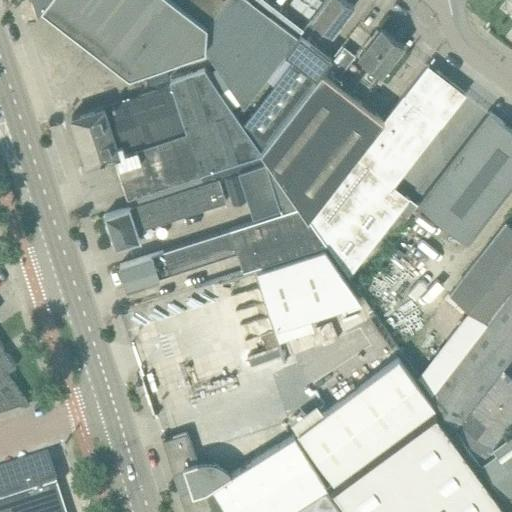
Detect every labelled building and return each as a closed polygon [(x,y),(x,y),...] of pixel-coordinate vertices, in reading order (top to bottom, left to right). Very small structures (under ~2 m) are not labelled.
[(204,47),(244,105),(285,52),(298,34),(254,1),(253,0),(34,0),(37,10),(42,5),(129,72),(204,47)] [(333,33),(354,6),(345,0),(324,0),(312,17),(333,33)] [(369,63),(353,84),(364,93),(381,72),(381,73),(403,44),(400,42),(394,38),(381,27),(379,30),(377,28),(371,35),(373,37),(359,56),(369,63)] [(268,138),(321,69),(331,57),(300,32),(298,34),(285,52),(293,59),(245,121),(268,138)] [(344,45),(326,68),(336,76),(339,73),(340,74),(355,54),(344,45)] [(465,93),(427,63),(385,119),(355,158),(393,187),(465,93)] [(237,171),(267,161),(259,149),(204,68),(170,79),(170,84),(103,107),(103,106),(71,116),(87,164),(113,155),(130,206),(216,177),(224,175),(237,171)] [(267,161),(299,206),(308,219),(355,158),(385,119),(321,69),(268,138),(259,149),(267,161)] [(417,203),(418,204),(468,243),(511,185),(511,128),(489,111),(417,203)] [(355,158),(308,219),(325,244),(349,277),(409,199),(393,187),(355,158)] [(267,161),(237,171),(246,197),(252,217),(279,207),(280,212),(299,206),(267,161)] [(237,171),(224,175),(232,201),(246,197),(237,171)] [(216,177),(130,206),(105,214),(115,247),(138,239),(133,223),(148,218),(150,223),(224,199),(216,177)] [(230,229),(163,250),(167,262),(170,273),(237,251),(244,271),(325,244),(308,219),(299,206),(280,212),(230,229)] [(511,226),(505,221),(449,294),(487,323),(503,302),(488,290),(511,257),(511,255),(506,251),(511,242),(511,226)] [(511,255),(511,257),(488,290),(503,302),(511,290),(511,242),(506,251),(511,255)] [(323,248),(257,270),(276,326),(360,298),(323,248)] [(163,250),(120,264),(127,287),(159,277),(170,273),(167,262),(163,250)] [(487,323),(432,394),(441,406),(479,461),(511,419),(511,375),(503,368),(511,355),(511,290),(503,302),(487,323)] [(0,409),(27,401),(8,372),(16,366),(9,356),(2,347),(0,342),(0,409)] [(400,356),(299,429),(334,478),(435,405),(400,356)] [(510,511),(436,411),(330,488),(347,511),(510,511)] [(280,511),(327,484),(290,434),(222,476),(218,466),(209,461),(198,464),(187,429),(161,437),(186,511),(280,511)] [(495,450),(479,461),(504,496),(511,490),(511,431),(492,446),(495,450)] [(0,511),(63,511),(57,490),(51,474),(48,463),(36,466),(33,467),(28,469),(0,478),(0,511)] [(341,511),(325,490),(289,511),(341,511)] [(511,490),(504,496),(502,497),(511,509),(511,490)]
